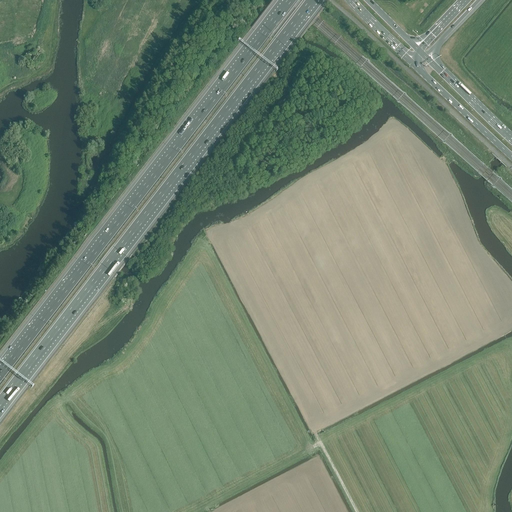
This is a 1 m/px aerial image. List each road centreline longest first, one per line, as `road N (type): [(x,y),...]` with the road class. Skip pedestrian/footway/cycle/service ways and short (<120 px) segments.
road 1 (motorway): [(0,405),(311,0)]
road 2 (motorway): [(289,0),(0,374)]
road 3 (primary): [(412,62),(511,156)]
